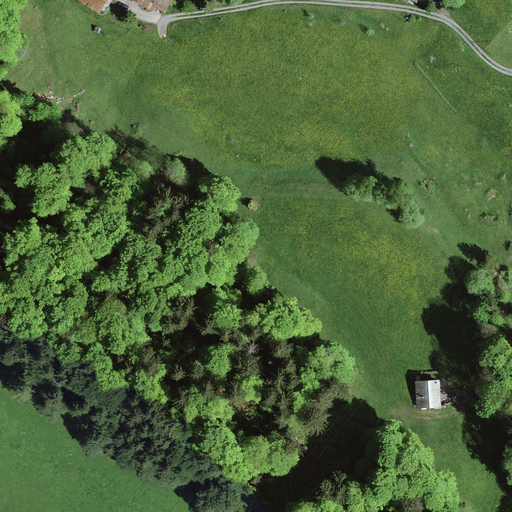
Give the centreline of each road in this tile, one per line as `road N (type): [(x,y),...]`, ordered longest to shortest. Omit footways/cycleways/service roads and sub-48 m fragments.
road 1 (track): [(511,72),(497,68),(446,19),(294,0)]
road 2 (track): [(293,0),(159,23)]
